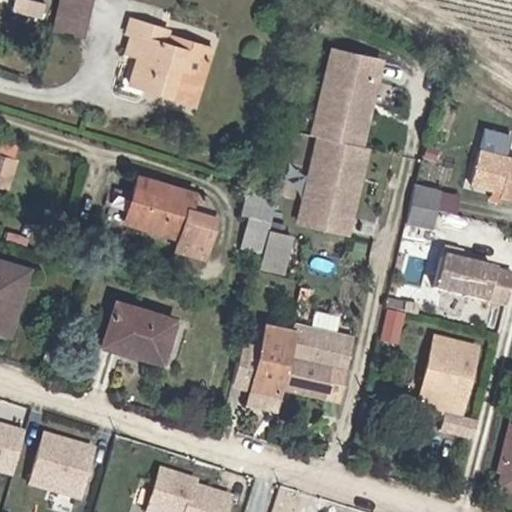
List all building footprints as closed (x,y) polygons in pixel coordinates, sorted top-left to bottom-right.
[(49,4),(30,0),(15,0),(12,15),(45,22),(49,4)] [(69,0),(66,16),(87,20),(85,25),(91,26),(95,0),(69,0)] [(199,56),(203,46),(167,33),(172,23),(137,10),(129,29),(138,34),(131,51),(142,57),(132,86),(147,92),(148,90),(198,107),(206,86),(207,81),(179,73),(180,71),(183,58),(185,53),(199,56)] [(83,34),(85,25),(87,20),(66,16),(63,29),(83,34)] [(216,53),(203,46),(199,56),(185,53),(183,58),(180,71),(179,73),(207,81),(216,53)] [(380,58),(335,48),(316,134),(323,135),(304,221),(349,230),(360,181),(364,181),(372,146),(365,144),(373,110),(369,108),(380,58)] [(0,181),(14,184),(21,159),(0,153),(0,181)] [(511,202),(511,161),(474,153),(466,186),(497,193),(496,198),(511,202)] [(206,198),(139,178),(134,194),(117,189),(107,220),(125,226),(127,222),(179,239),(176,249),(203,257),(215,221),(217,217),(206,198)] [(434,194),(408,188),(399,228),(425,232),(434,194)] [(271,230),(279,198),(260,192),(249,190),(242,223),(250,225),(271,230)] [(264,259),(271,230),(250,225),(243,254),(264,259)] [(502,276),(441,262),(433,296),(485,309),(489,295),(496,297),(502,276)] [(30,272),(0,263),(0,336),(10,339),(30,272)] [(60,303),(48,300),(45,313),(55,317),(60,303)] [(389,308),(383,339),(400,342),(406,312),(389,308)] [(107,358),(165,374),(175,339),(177,333),(178,331),(118,314),(110,344),(107,358)] [(296,331),(270,325),(254,387),(280,393),(282,386),(327,397),(338,351),(294,339),(296,331)] [(456,427),(473,356),(430,346),(414,412),(434,416),(443,418),(442,424),(456,427)] [(443,418),(434,416),(432,422),(442,424),(443,418)] [(0,477),(15,482),(28,437),(0,428),(0,477)] [(96,452),(44,438),(31,487),(82,501),(96,452)] [(232,511),(235,501),(199,489),(200,485),(161,473),(149,511),(232,511)]
